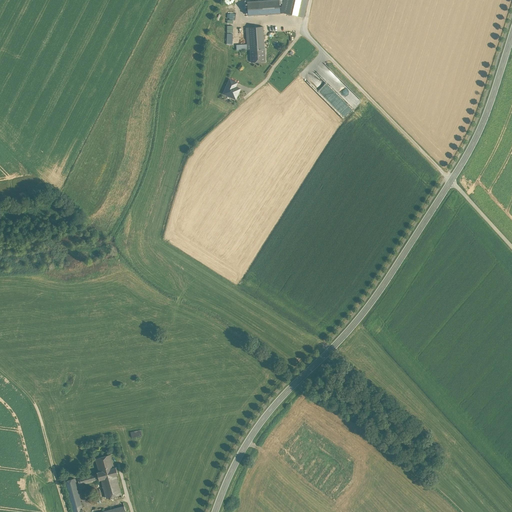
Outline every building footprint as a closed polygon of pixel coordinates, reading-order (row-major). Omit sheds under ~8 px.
[(279,0),(268,0),(247,2),(248,15),(280,13),(279,0)] [(300,0),(284,0),(282,11),(297,14),(300,0)] [(237,16),(235,15),(232,14),(229,15),(226,17),(225,19),(225,22),(226,25),(228,27),(230,28),(233,28),(236,27),(238,25),(239,22),(239,19),(237,16)] [(246,27),(247,44),(236,45),(236,50),(250,49),(264,49),(262,26),(246,27)] [(250,49),(251,62),(265,61),(264,49),(250,49)] [(324,63),(316,71),(333,89),(341,81),(324,63)] [(240,87),(235,86),(237,82),(228,78),(221,94),(235,99),(240,87)] [(360,98),(351,92),(350,94),(353,96),(351,100),(352,100),(349,105),(354,108),(360,98)] [(110,454),(95,458),(99,472),(97,472),(97,474),(99,480),(101,479),(116,475),(118,475),(116,467),(114,467),(110,454)] [(97,474),(80,479),(81,483),(85,482),(85,484),(99,480),(97,474)] [(116,475),(101,479),(106,498),(121,494),(116,475)] [(83,511),(74,478),(65,481),(73,511),(83,511)]
